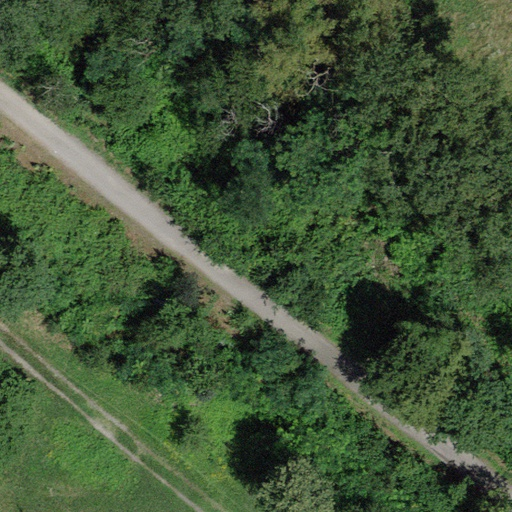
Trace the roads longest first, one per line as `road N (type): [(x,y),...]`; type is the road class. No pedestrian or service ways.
road 1 (track): [(0,100),(511,498)]
road 2 (track): [(0,331),(211,511)]
